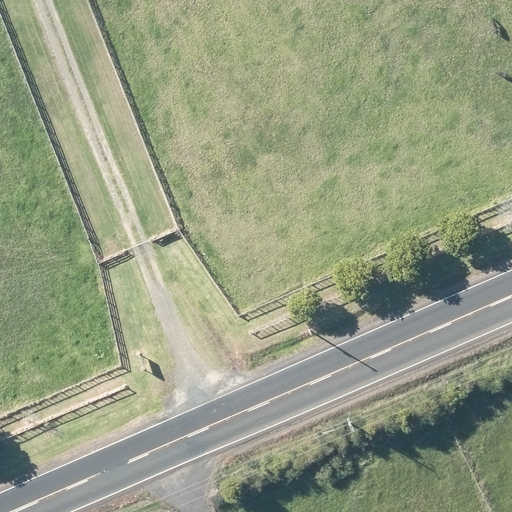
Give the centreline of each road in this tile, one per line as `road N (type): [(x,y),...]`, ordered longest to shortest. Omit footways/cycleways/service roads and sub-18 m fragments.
road 1 (secondary): [(511,295),(7,511)]
road 2 (track): [(51,0),(210,424)]
